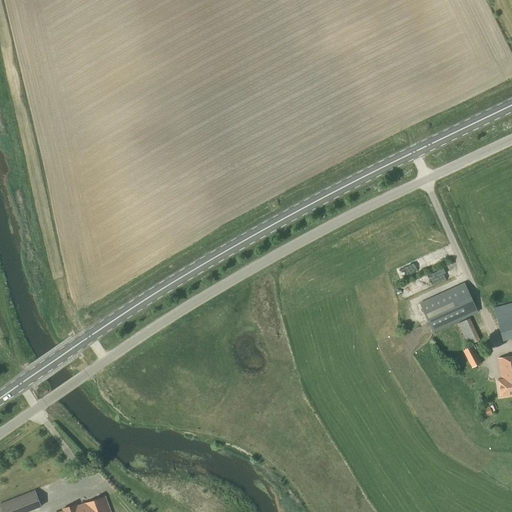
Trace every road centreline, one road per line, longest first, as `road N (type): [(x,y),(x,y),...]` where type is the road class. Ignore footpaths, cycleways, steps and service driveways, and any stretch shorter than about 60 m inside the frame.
road 1 (unclassified): [(0,434),(248,270),(511,139)]
road 2 (primary): [(0,398),(198,267),(511,105)]
road 3 (track): [(0,32),(68,323),(88,337)]
